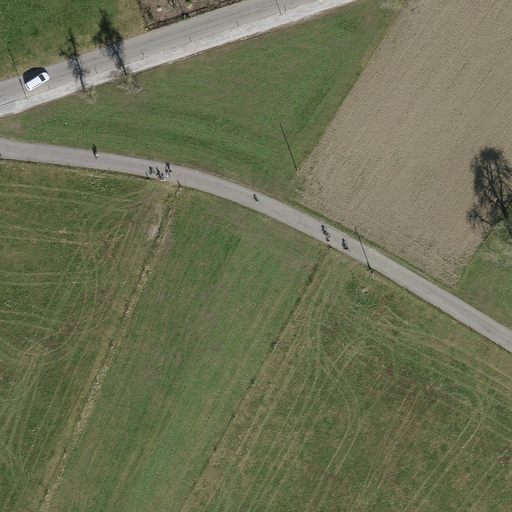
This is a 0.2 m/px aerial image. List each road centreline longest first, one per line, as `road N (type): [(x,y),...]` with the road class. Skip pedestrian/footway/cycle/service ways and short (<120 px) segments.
road 1 (track): [(0,148),(226,187),(511,342)]
road 2 (unclassified): [(281,0),(0,92)]
